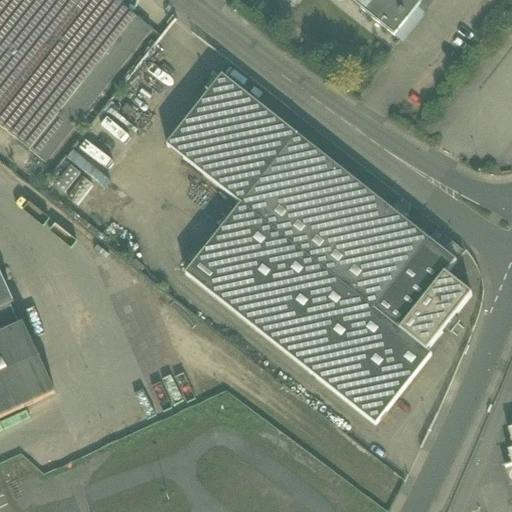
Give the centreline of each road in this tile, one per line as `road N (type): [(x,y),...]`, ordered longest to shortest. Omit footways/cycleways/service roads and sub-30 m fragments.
road 1 (residential): [(511,230),(394,158),(183,0)]
road 2 (residential): [(416,511),(511,294)]
